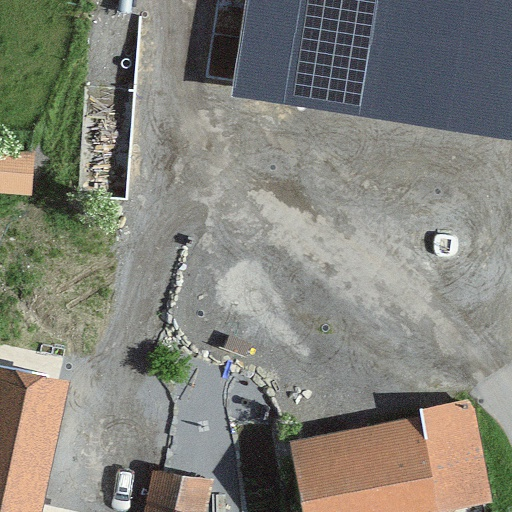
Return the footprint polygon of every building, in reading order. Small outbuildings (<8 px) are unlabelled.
[(511,0),(256,0),(243,91),(511,131),(511,0)] [(32,155),(0,152),(0,190),(29,193),(32,155)] [(0,511),(35,511),(63,384),(0,370),(0,511)] [(424,418),(293,444),(306,511),(432,511),(432,509),(487,498),(469,403),(423,412),(424,418)] [(198,511),(204,480),(150,470),(141,511),(198,511)]
